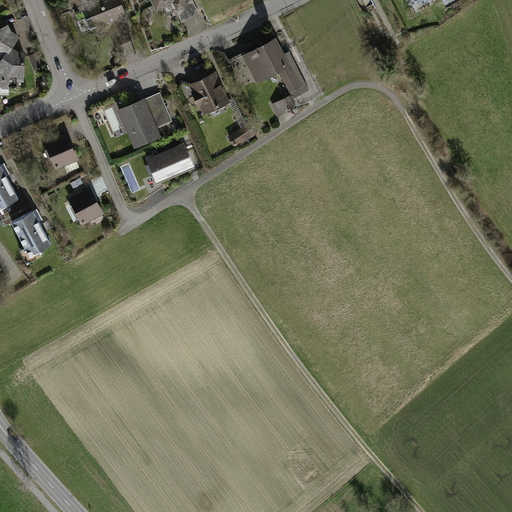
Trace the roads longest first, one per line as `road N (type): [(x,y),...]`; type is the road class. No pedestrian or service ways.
road 1 (residential): [(74,97),(129,227),(346,88),(368,83),(388,91)]
road 2 (track): [(182,194),(326,395),(429,511)]
road 3 (residential): [(287,0),(74,97)]
road 4 (track): [(388,91),(511,275)]
